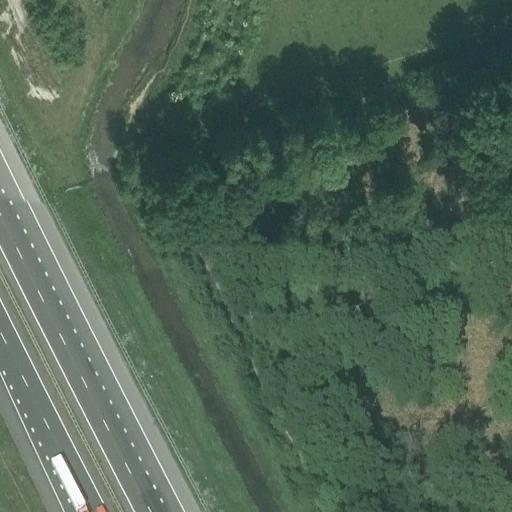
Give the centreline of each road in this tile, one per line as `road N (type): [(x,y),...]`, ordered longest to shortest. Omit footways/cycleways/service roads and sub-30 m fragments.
road 1 (motorway): [(148,511),(0,217)]
road 2 (motorway): [(0,337),(93,511)]
